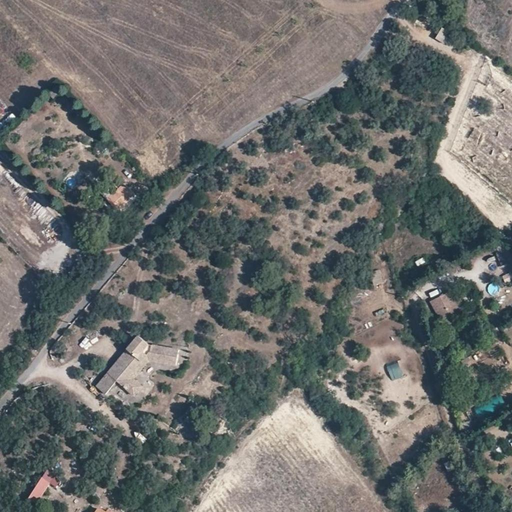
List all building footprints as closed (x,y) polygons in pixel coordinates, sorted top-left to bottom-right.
[(452,33),(444,28),(437,39),(445,44),(452,33)] [(124,183),(118,189),(128,200),(134,194),(124,183)] [(128,200),(118,189),(107,199),(118,210),(128,200)] [(504,245),(502,241),(492,245),(497,255),(508,249),(506,244),(504,245)] [(451,301),(448,293),(441,297),(446,306),(437,310),(442,320),(459,311),(453,300),(451,301)] [(149,345),(139,335),(97,385),(106,393),(116,380),(135,395),(143,385),(135,378),(150,360),(176,364),(178,349),(153,345),(152,350),(148,354),(144,351),(149,345)] [(393,381),(406,376),(401,361),(387,366),(393,381)] [(48,483),(41,478),(29,498),(35,502),(48,483)]
